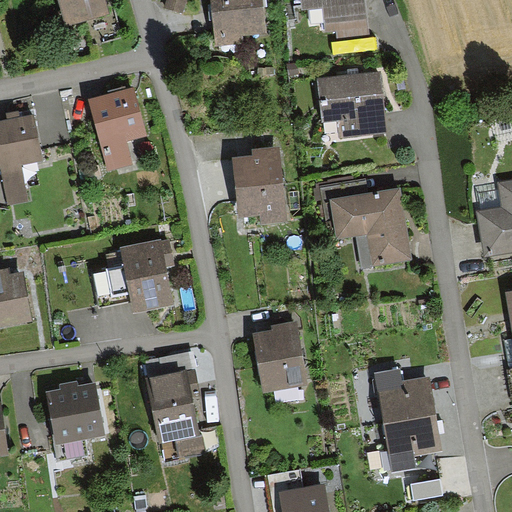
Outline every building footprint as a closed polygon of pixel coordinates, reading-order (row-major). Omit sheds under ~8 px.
[(56,0),(66,32),(111,18),(105,0),(56,0)] [(168,0),(165,12),(184,17),(188,0),(168,0)] [(244,39),(267,37),(263,0),(210,0),(216,49),(244,46),(244,39)] [(365,0),(299,0),(302,13),(323,11),(326,34),(337,33),(338,41),(370,37),(365,0)] [(339,135),(388,131),(382,66),(318,72),(322,119),(338,117),(339,135)] [(109,90),(91,94),(109,167),(134,161),(127,134),(145,130),(133,84),(127,85),(126,81),(108,86),(109,90)] [(7,114),(0,115),(0,157),(9,201),(29,198),(22,161),(44,157),(35,109),(20,112),(19,106),(6,109),(7,114)] [(253,148),(233,149),(238,212),(261,210),(262,221),(288,219),(282,141),(252,143),(253,148)] [(412,255),(401,183),(368,188),(366,176),(354,178),(354,174),(315,179),(316,184),(312,185),(315,199),(323,198),(326,222),(336,221),(338,233),(359,230),(364,262),(412,255)] [(477,207),(484,252),(511,247),(511,176),(498,178),(502,203),(477,207)] [(133,308),(174,301),(167,264),(176,263),(171,236),(162,237),(162,234),(121,241),(124,259),(107,262),(107,265),(93,267),(100,305),(132,299),(133,308)] [(0,322),(33,317),(24,266),(12,269),(11,263),(0,264),(0,322)] [(273,323),(253,326),(263,388),(309,381),(299,316),(272,320),(273,323)] [(161,440),(200,432),(193,394),(201,393),(192,346),(142,356),(159,441),(161,440)] [(401,363),(375,367),(383,414),(437,406),(432,371),(403,376),(401,363)] [(46,385),(56,439),(61,438),(85,433),(106,430),(97,376),(78,379),(77,375),(59,379),(60,383),(46,385)] [(0,450),(9,450),(1,397),(0,397),(0,450)] [(437,406),(383,414),(391,467),(417,463),(415,451),(443,446),(437,406)] [(200,432),(161,440),(165,458),(208,450),(205,432),(200,432)] [(88,454),(85,433),(61,438),(64,457),(88,454)] [(284,511),(281,486),(303,482),(301,466),(266,471),(271,511),(284,511)] [(331,511),(327,479),(303,482),(281,486),(284,511),(331,511)]
